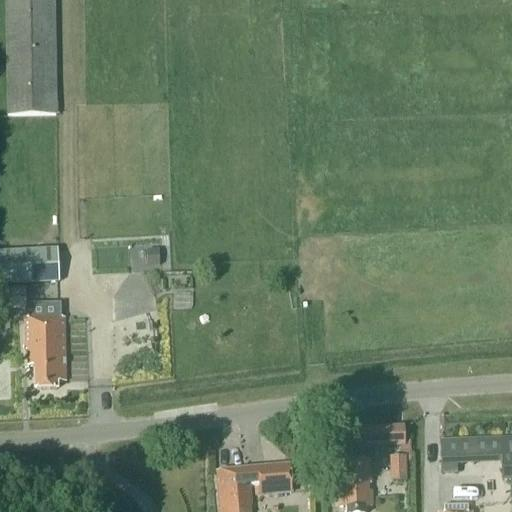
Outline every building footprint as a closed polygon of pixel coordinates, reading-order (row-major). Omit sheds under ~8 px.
[(6,0),(7,116),(58,116),(56,0),(6,0)] [(170,240),(161,240),(161,246),(161,249),(170,249),(170,245),(170,240)] [(0,288),(60,285),(58,251),(0,254),(0,288)] [(159,252),(147,252),(147,270),(159,270),(159,252)] [(0,309),(27,309),(27,289),(0,289),(0,309)] [(66,384),(65,320),(25,321),(25,352),(28,352),(28,368),(35,368),(35,392),(57,391),(57,384),(66,384)] [(405,444),(405,426),(344,428),(344,430),(345,450),(401,449),(405,449),(405,444)] [(511,440),(439,442),(439,466),(500,464),(501,484),(508,483),(509,498),(511,497),(511,440)] [(405,449),(401,449),(402,458),(407,458),(407,463),(411,463),(411,443),(405,444),(405,449)] [(407,463),(407,458),(402,458),(390,458),(390,459),(390,482),(390,483),(407,482),(407,463)] [(372,508),(371,461),(338,462),(340,509),(347,509),(347,511),(365,511),(365,508),(372,508)] [(217,473),(220,511),(250,511),(250,507),(252,507),(250,488),(259,487),(260,497),(292,495),(289,467),(217,473)]
